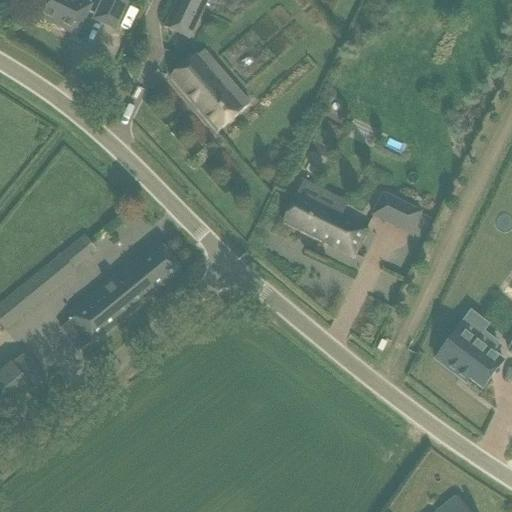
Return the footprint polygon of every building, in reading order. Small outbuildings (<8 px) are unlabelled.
[(43,0),(35,17),(76,37),(91,7),(76,0),(43,0)] [(115,30),(123,12),(124,13),(131,0),(130,0),(102,0),(93,20),(115,30)] [(177,0),(170,16),(195,28),(208,0),(177,0)] [(195,57),(170,79),(217,134),(249,105),(213,63),(206,69),(195,57)] [(372,217),(386,224),(397,202),(382,195),(372,217)] [(366,232),(295,197),(282,224),(353,259),(366,232)] [(84,237),(0,305),(0,325),(4,330),(75,272),(73,270),(95,250),(84,237)] [(78,353),(79,352),(92,342),(93,344),(182,273),(157,242),(66,315),(72,322),(60,331),(78,353)] [(469,380),(482,390),(503,362),(491,353),(497,345),(482,333),(476,342),(459,329),(435,361),(465,385),(469,380)] [(0,416),(46,380),(25,354),(0,374),(0,416)]
